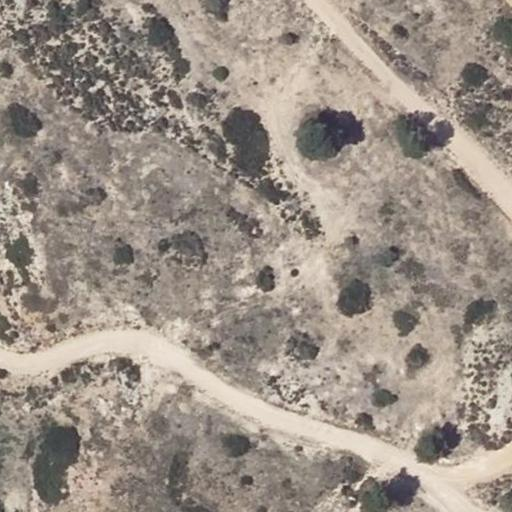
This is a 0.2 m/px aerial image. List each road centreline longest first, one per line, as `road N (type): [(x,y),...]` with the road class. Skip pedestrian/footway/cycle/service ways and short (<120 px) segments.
road 1 (track): [(0,355),(13,363),(50,358),(113,338),(266,419),(407,470),(440,511)]
road 2 (track): [(511,201),(324,0)]
